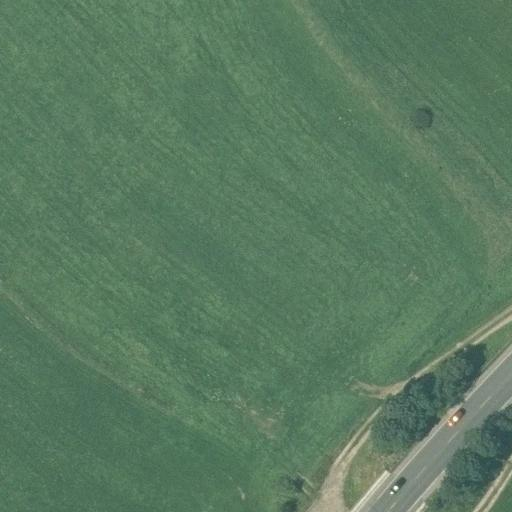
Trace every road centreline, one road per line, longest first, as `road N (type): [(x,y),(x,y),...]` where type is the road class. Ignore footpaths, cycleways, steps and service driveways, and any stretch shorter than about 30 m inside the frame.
road 1 (track): [(338,511),(332,482),(339,457),(385,401),(511,312)]
road 2 (primary): [(511,378),(388,511)]
